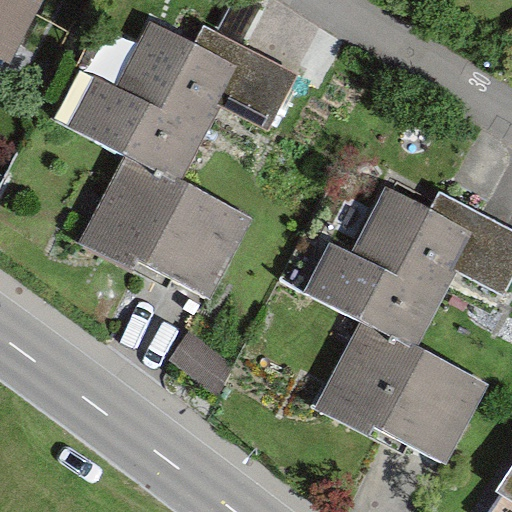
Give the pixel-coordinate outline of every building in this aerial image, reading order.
[(60,0),(0,0),(0,42),(29,58),(60,0)] [(76,136),(190,186),(229,98),(281,120),(302,73),(220,37),(212,55),(156,30),(128,94),(100,82),(76,136)] [(258,217),(127,160),(87,252),(217,309),(258,217)] [(364,324),(427,354),(461,281),(511,305),(511,302),(511,228),(444,197),(436,214),(394,195),(364,258),(334,244),(309,299),(364,324)] [(427,354),(364,324),(324,409),(457,470),(496,386),(427,354)]
